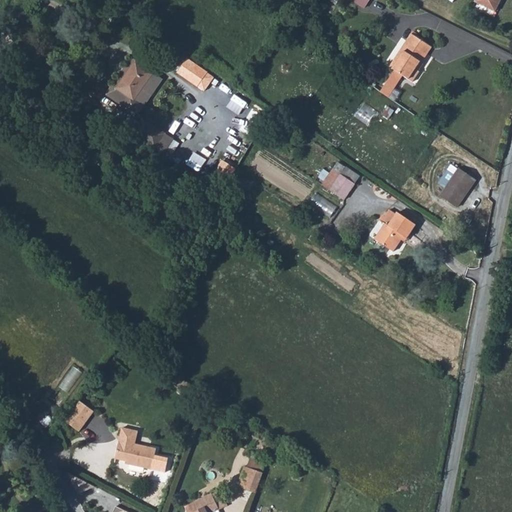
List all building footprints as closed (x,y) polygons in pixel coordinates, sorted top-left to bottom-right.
[(373,2),(369,0),(360,0),(356,6),(367,12),(373,2)] [(511,17),(511,0),(500,0),(495,10),(511,18),(511,17)] [(410,50),(393,75),(412,87),(419,76),(416,74),(420,66),(423,67),(432,53),(412,39),(407,48),(410,50)] [(407,48),(390,73),(393,75),(410,50),(407,48)] [(207,91),(217,76),(189,57),(179,73),(207,91)] [(131,61),(114,88),(128,99),(147,72),(131,61)] [(234,95),(223,88),(217,97),(228,104),(234,95)] [(176,105),(156,91),(152,98),(173,111),(176,105)] [(253,107),(240,129),(257,138),(269,116),(253,107)] [(145,119),(135,137),(167,154),(177,136),(145,119)] [(180,122),(174,134),(187,140),(193,127),(180,122)] [(185,152),(181,160),(191,167),(198,155),(192,152),(190,155),(185,152)] [(224,158),(213,179),(224,185),(235,164),(224,158)] [(357,188),(335,173),(323,188),(347,203),(357,188)] [(460,174),(440,201),(458,213),(477,186),(460,174)] [(311,204),(332,216),(339,205),(318,193),(311,204)] [(400,218),(390,230),(388,228),(377,243),(395,255),(402,244),(406,247),(417,230),(400,218)] [(188,382),(178,373),(172,380),(182,388),(188,382)] [(82,432),(97,411),(82,400),(67,421),(82,432)] [(154,444),(118,435),(114,452),(123,454),(122,458),(149,466),(154,444)] [(268,474),(250,467),(245,479),(252,482),(250,488),(261,493),(268,474)] [(211,493),(190,504),(195,511),(192,511),(210,511),(217,508),(218,508),(211,493)]
